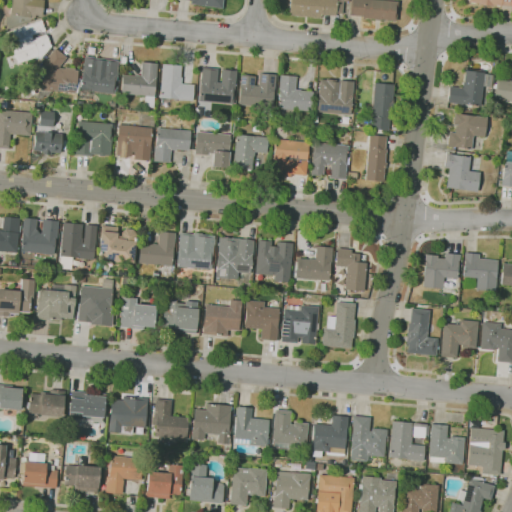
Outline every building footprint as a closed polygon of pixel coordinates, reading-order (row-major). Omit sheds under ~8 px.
[(34,17),(10,14),(11,0),(44,0),(42,16),(35,15),(34,17)] [(222,0),(222,8),(191,3),(191,1),(183,0),(222,0)] [(349,0),(349,2),(343,1),(342,13),(335,12),(335,16),(320,15),(320,17),(291,14),(291,13),(289,13),(289,0),(349,0)] [(396,21),(380,19),(380,20),(375,20),(375,19),(363,18),(363,16),(349,15),(349,0),(385,0),(397,1),(396,21)] [(39,60),(17,67),(13,54),(5,56),(0,41),(0,34),(6,32),(5,32),(41,20),(45,31),(44,31),(45,36),(47,35),(50,47),(39,60)] [(46,97),(38,97),(36,96),(41,88),(43,76),(36,71),(54,48),(67,57),(58,68),(65,69),(65,67),(75,68),(75,70),(77,70),(75,93),(52,90),(46,97)] [(114,94),(80,89),(80,88),(78,88),(79,78),(81,78),(84,56),(118,61),(116,75),(117,75),(114,94)] [(153,107),(144,107),(145,96),(120,93),(122,74),(134,75),(134,74),(140,75),(141,62),(157,64),(153,107)] [(169,107),(160,107),(160,98),(159,97),(162,64),(181,65),(180,77),(181,77),(181,84),(194,85),(193,100),(178,99),(170,99),(169,107)] [(198,105),(195,104),(197,83),(200,83),(201,67),(218,69),(216,82),(221,82),(222,69),(236,70),(233,104),(199,100),(198,105)] [(480,106),(446,102),(448,86),(461,88),(462,82),(464,82),(465,70),(484,73),(484,74),(492,75),(490,87),(482,86),(480,106)] [(272,107),(239,105),(241,75),(244,75),(251,75),(251,76),(254,76),(253,86),(258,86),(259,73),(275,74),(272,107)] [(293,115),(278,114),(279,108),(277,108),(279,90),(278,90),(279,75),(296,76),(295,89),(300,90),(312,91),(311,111),(293,109),(293,115)] [(350,114),(316,111),(319,79),(325,80),(325,79),(336,80),(336,81),(338,81),(338,80),(353,81),(350,114)] [(511,102),(493,100),(495,88),(492,88),(492,84),(496,85),(496,79),(511,80),(511,102)] [(387,129),(370,128),(374,83),(393,84),(392,103),(391,118),(388,117),(387,129)] [(8,149),(0,147),(0,110),(31,113),(29,135),(9,133),(8,149)] [(52,127),(38,125),(40,110),(53,111),(52,127)] [(470,148),(453,146),(453,147),(447,147),(448,131),(454,132),(455,124),(453,124),(454,112),(460,112),(460,113),(486,116),(483,137),(472,136),(470,148)] [(149,160),(133,159),(134,151),(131,151),(130,156),(115,154),(116,143),(118,124),(139,126),(140,116),(153,117),(149,160)] [(109,156),(91,154),(91,156),(75,154),(75,152),(74,152),(77,120),(112,124),(109,156)] [(170,162),(164,162),(158,162),(153,161),(155,146),(156,128),(190,131),(188,150),(176,149),(176,150),(171,150),(170,162)] [(59,153),(50,152),(49,155),(42,154),(42,151),(32,150),(34,131),(44,132),(44,131),(51,131),(51,133),(61,134),(59,153)] [(228,167),(212,166),(213,153),(209,153),(209,154),(195,153),(196,131),(230,134),(228,167)] [(251,170),(232,168),(235,134),(254,136),(268,137),(266,153),(254,152),(253,156),(252,156),(251,170)] [(383,182),(364,180),(369,135),(385,136),(384,149),(385,149),(384,162),(386,162),(386,168),(384,168),(383,182)] [(290,177),(281,176),(282,172),(273,171),(274,158),(273,158),(275,139),(308,142),(306,160),(307,160),(305,176),(290,174),(290,177)] [(344,179),(328,178),(329,164),(326,164),(326,166),(324,166),(323,174),(310,173),(311,161),(312,161),(313,142),(348,145),(346,163),(348,164),(347,175),(345,175),(344,179)] [(511,186),(500,186),(503,161),(504,161),(505,152),(511,152),(511,186)] [(477,191),(446,188),(448,168),(444,167),(445,153),(451,153),(451,154),(469,156),(468,170),(479,171),(477,191)] [(16,252),(0,250),(0,229),(2,230),(3,217),(19,218),(18,233),(16,252)] [(39,233),(41,233),(42,220),(58,221),(56,238),(55,238),(53,254),(20,251),(23,218),(36,219),(35,228),(39,233)] [(71,269),(60,268),(61,256),(59,256),(62,222),(82,224),(80,242),(82,242),(84,224),(96,225),(93,259),(72,257),(71,269)] [(119,263),(114,262),(113,261),(97,259),(101,225),(116,227),(116,233),(117,233),(116,235),(120,236),(121,232),(124,229),(132,229),(135,233),(132,263),(121,262),(119,263)] [(171,266),(138,262),(140,243),(152,244),(152,243),(157,244),(158,231),(174,233),(171,266)] [(211,270),(176,267),(179,233),(192,234),(192,232),(201,233),(201,234),(214,235),(211,270)] [(237,280),(215,277),(216,268),(217,268),(218,253),(217,253),(218,237),(231,238),(231,237),(239,238),(239,239),(253,240),(250,273),(237,272),(237,280)] [(289,282),(273,281),(273,275),(255,274),(258,240),(274,242),(273,246),(276,246),(276,242),(292,243),(289,282)] [(329,280),(295,278),(296,259),(315,260),(316,246),(331,247),(329,280)] [(363,291),(344,289),(346,267),(335,266),(337,248),(350,250),(350,253),(358,253),(358,261),(366,262),(363,291)] [(494,290),(475,288),(476,277),(475,277),(474,289),(463,288),(465,276),(462,276),(464,258),(463,258),(464,252),(479,254),(478,258),(497,260),(494,290)] [(455,289),(423,286),(425,260),(424,260),(424,254),(437,255),(436,258),(444,259),(445,253),(459,254),(459,260),(458,260),(455,289)] [(37,268),(19,267),(20,259),(38,260),(37,268)] [(511,285),(501,284),(503,264),(511,264),(511,285)] [(111,326),(90,324),(90,322),(77,321),(80,285),(101,287),(101,278),(113,279),(110,310),(113,310),(111,326)] [(9,316),(0,315),(0,289),(19,291),(19,292),(20,293),(21,279),(34,280),(33,298),(30,298),(29,312),(18,312),(18,314),(9,313),(9,316)] [(60,321),(36,319),(39,289),(42,289),(51,290),(52,284),(63,285),(63,284),(76,285),(73,318),(60,317),(60,321)] [(143,329),(119,327),(121,297),(136,298),(135,304),(155,306),(153,327),(143,326),(143,329)] [(195,334),(171,332),(172,328),(161,327),(163,299),(175,300),(175,303),(184,303),(184,301),(197,302),(196,309),(197,309),(195,334)] [(226,336),(202,334),(204,304),(228,306),(229,300),(241,301),(238,331),(227,330),(226,336)] [(276,340),(260,339),(261,328),(243,327),(246,300),(263,301),(263,306),(278,308),(277,327),(277,328),(276,340)] [(350,348),(321,345),(322,328),(334,329),(336,302),(354,303),(353,320),(354,320),(353,338),(351,338),(350,348)] [(314,344),(300,343),(300,337),(297,337),(296,343),(280,341),(283,308),(285,309),(285,305),(300,306),(300,305),(318,307),(316,323),(316,324),(314,344)] [(435,356),(406,352),(407,344),(405,344),(408,323),(409,323),(411,308),(429,310),(426,337),(437,338),(435,356)] [(456,358),(439,356),(443,323),(459,325),(459,319),(478,321),(475,348),(461,347),(461,345),(457,344),(456,358)] [(511,363),(496,362),(497,349),(493,348),(493,350),(479,349),(482,322),(500,324),(499,328),(511,329),(511,363)] [(20,410),(0,408),(0,384),(11,385),(11,388),(22,389),(20,410)] [(62,417),(27,414),(28,409),(25,409),(26,402),(28,402),(29,393),(40,394),(40,392),(49,392),(49,389),(65,391),(62,417)] [(92,424),(68,422),(69,408),(67,407),(67,402),(70,402),(71,391),(105,394),(103,418),(101,418),(101,422),(92,421),(92,424)] [(131,433),(107,431),(108,422),(109,422),(111,399),(122,400),(123,396),(147,398),(145,428),(132,427),(131,433)] [(185,438),(154,435),(155,424),(151,424),(151,416),(153,417),(155,398),(171,400),(170,416),(187,417),(185,438)] [(228,443),(217,442),(217,434),(203,433),(203,439),(192,438),(194,409),(205,410),(206,403),(230,405),(228,426),(229,426),(228,443)] [(265,446),(249,445),(249,444),(234,442),(234,438),(233,438),(236,406),(252,408),(251,418),(268,419),(265,446)] [(306,450),(287,449),(287,450),(272,448),(273,442),(272,442),(275,409),(290,411),(289,424),(293,424),(293,422),(308,423),(306,450)] [(343,456),(325,455),(325,451),(321,451),(320,456),(311,455),(312,450),(310,449),(311,447),(308,447),(310,425),(313,425),(313,423),(328,425),(329,416),(331,416),(331,415),(347,417),(346,427),(343,456)] [(365,461),(351,460),(349,458),(350,449),(352,423),(351,423),(352,415),(370,417),(368,431),(370,431),(371,428),(387,429),(386,436),(385,436),(386,436),(386,440),(385,440),(383,457),(368,455),(367,459),(365,461)] [(422,461),(405,459),(405,457),(388,456),(391,421),(411,422),(411,425),(412,425),(412,423),(426,424),(426,425),(428,425),(427,436),(423,436),(423,438),(411,437),(410,444),(424,445),(422,461)] [(461,464),(443,463),(429,462),(430,457),(428,457),(430,424),(447,425),(446,438),(449,438),(449,436),(464,437),(461,464)] [(499,475),(481,473),(481,466),(466,464),(469,428),(503,431),(502,442),(504,442),(503,450),(501,450),(499,475)] [(2,480),(0,479),(0,444),(5,445),(4,457),(16,458),(14,479),(2,478),(2,480)] [(121,493),(105,491),(109,455),(142,459),(140,480),(121,478),(121,480),(123,480),(121,493)] [(55,488),(21,485),(22,474),(19,474),(20,465),(23,465),(23,461),(45,463),(45,469),(57,470),(55,488)] [(97,492),(73,490),(74,485),(63,484),(65,464),(99,467),(97,487),(97,492)] [(168,498),(145,497),(147,471),(167,473),(167,464),(182,466),(181,483),(184,483),(183,496),(168,494),(168,498)] [(221,503),(188,500),(191,464),(205,465),(204,478),(212,478),(211,484),(215,484),(215,483),(222,483),(222,485),(223,485),(221,503)] [(245,506),(229,504),(230,499),(229,499),(229,495),(230,495),(233,468),(247,469),(248,467),(266,469),(264,496),(250,495),(246,495),(245,506)] [(288,509),(272,507),(276,471),(291,473),(291,471),(309,473),(306,501),(289,499),(288,509)] [(349,511),(314,511),(318,474),(353,478),(349,511)] [(391,511),(377,511),(378,507),(374,506),(373,511),(358,511),(356,510),(357,504),(359,504),(359,500),(357,500),(358,484),(360,485),(361,476),(380,477),(380,480),(395,481),(391,511)] [(479,511),(448,511),(451,502),(461,505),(469,476),(482,477),(480,482),(493,485),(489,500),(482,498),(479,510),(480,511),(479,511)] [(417,511),(400,511),(403,487),(404,487),(405,484),(419,485),(419,483),(438,485),(435,511),(421,511),(421,508),(418,508),(417,511)]
